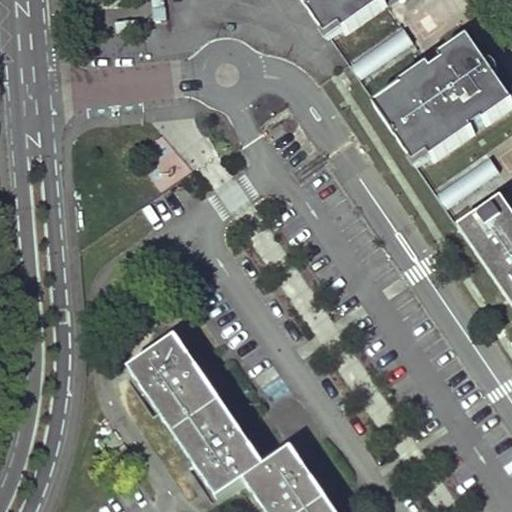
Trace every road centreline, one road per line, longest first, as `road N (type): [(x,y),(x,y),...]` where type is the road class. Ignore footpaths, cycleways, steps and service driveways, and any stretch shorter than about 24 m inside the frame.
road 1 (tertiary): [(30,511),(56,428),(65,358),(44,89)]
road 2 (residential): [(511,399),(295,82),(253,77)]
road 3 (tertiary): [(14,91),(33,396),(0,502)]
road 4 (residential): [(44,89),(200,78)]
